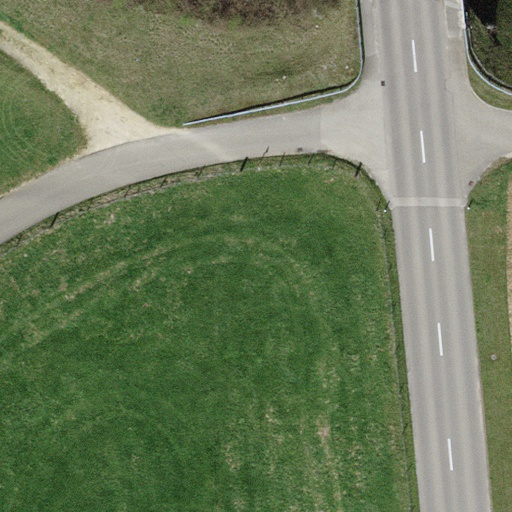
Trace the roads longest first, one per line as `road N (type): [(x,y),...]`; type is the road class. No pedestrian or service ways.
road 1 (unclassified): [(420,124),(320,128),(148,157),(0,220)]
road 2 (secondary): [(420,124),(456,511)]
road 3 (track): [(148,157),(45,65),(0,36)]
road 4 (secondary): [(407,0),(420,124)]
